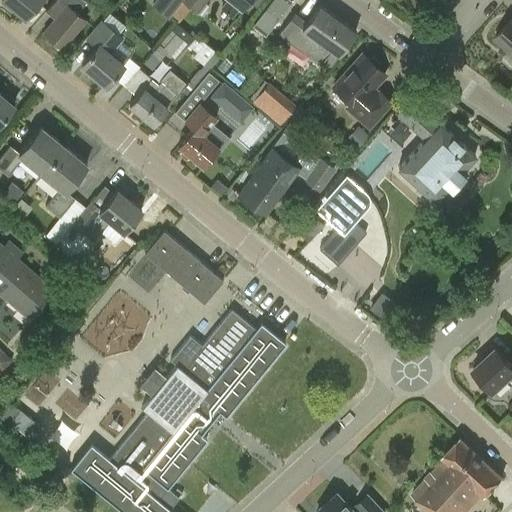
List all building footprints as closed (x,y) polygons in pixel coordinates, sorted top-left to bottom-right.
[(3,0),(24,17),(37,0),(3,0)] [(61,0),(66,4),(42,32),(61,48),(85,20),(76,12),(86,0),(85,0),(61,0)] [(173,16),(185,0),(153,0),(151,3),(168,17),(170,14),(173,16)] [(206,0),(185,0),(173,16),(179,21),(190,7),(197,12),(206,0)] [(225,0),(220,7),(233,16),(240,7),(245,0),(249,0),(256,5),(260,0),(225,0)] [(276,0),(270,0),(257,19),(271,29),(286,7),(276,0)] [(318,4),(306,19),(295,11),(279,33),(328,68),(338,55),(355,31),(318,4)] [(511,17),(494,37),(511,53),(511,17)] [(85,38),(95,47),(81,65),(105,85),(116,72),(127,80),(123,85),(125,86),(139,68),(125,57),(121,63),(110,53),(124,37),(101,18),(85,38)] [(220,54),(199,37),(198,39),(178,23),(172,30),(189,44),(188,45),(196,51),(192,56),(202,64),(193,75),(199,80),(209,68),(220,54)] [(154,49),(144,62),(150,66),(157,58),(159,60),(167,51),(170,54),(182,39),(175,32),(163,46),(159,43),(154,49)] [(372,88),(385,74),(379,69),(379,64),(373,58),(368,59),(362,54),(333,87),(350,102),(347,107),(368,126),(390,102),(379,92),(378,93),(372,88)] [(139,68),(125,86),(136,95),(129,104),(152,124),(166,107),(185,81),(169,69),(158,82),(139,68)] [(296,104),(269,81),(252,102),(280,124),(296,104)] [(218,147),(217,146),(224,139),(209,125),(217,116),(199,101),(208,91),(200,84),(175,112),(192,127),(177,145),(202,166),(218,147)] [(218,111),(243,132),(260,112),(235,91),(218,111)] [(0,93),(0,121),(14,105),(0,93)] [(438,122),(409,96),(394,113),(423,139),(397,167),(433,201),(475,155),(438,122)] [(357,125),(346,138),(357,148),(369,134),(357,125)] [(40,126),(18,153),(9,145),(0,156),(0,167),(8,174),(21,157),(40,173),(63,145),(40,126)] [(63,145),(40,173),(59,188),(45,205),(59,217),(75,198),(65,189),(86,164),(63,145)] [(299,168),(271,147),(237,194),(265,214),(299,168)] [(320,156),(303,179),(321,191),(337,168),(320,156)] [(116,189),(114,192),(104,184),(72,222),(69,220),(53,241),(57,244),(72,225),(93,241),(101,231),(114,241),(122,231),(123,232),(124,230),(141,209),(116,189)] [(307,241),(323,223),(311,212),(295,230),(307,241)] [(168,233),(164,230),(144,252),(203,302),(222,280),(213,272),(168,233)] [(327,240),(325,242),(318,236),(304,250),(313,259),(307,265),(322,277),(343,256),(327,240)] [(0,263),(14,246),(7,240),(3,245),(0,243),(0,263)] [(14,246),(0,263),(0,294),(7,300),(32,270),(17,258),(22,252),(14,246)] [(32,270),(7,300),(28,318),(58,283),(50,277),(45,282),(32,270)] [(90,443),(70,468),(73,471),(123,511),(173,511),(168,508),(178,497),(171,491),(166,487),(206,438),(200,434),(219,410),(225,415),(284,342),(281,340),(260,322),(254,328),(231,309),(201,345),(190,335),(170,359),(175,364),(141,407),(147,411),(108,458),(90,443)] [(511,364),(495,347),(472,368),(493,391),(509,375),(511,378),(511,364)] [(147,390),(160,372),(149,364),(136,383),(147,390)] [(9,423),(20,409),(11,402),(0,415),(9,423)] [(31,423),(18,414),(11,423),(23,433),(31,423)] [(436,468),(473,502),(481,493),(483,494),(500,476),(460,438),(443,457),(445,459),(436,468)] [(463,511),(473,502),(436,468),(412,494),(431,511),(463,511)] [(384,511),(383,511),(368,494),(358,503),(358,504),(353,508),(338,492),(316,511),(384,511)]
